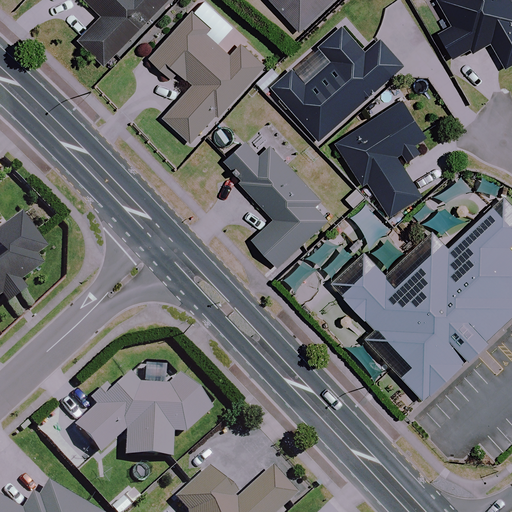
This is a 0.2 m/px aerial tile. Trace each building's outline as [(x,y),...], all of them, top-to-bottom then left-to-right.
[(84,0),(103,18),(79,42),(105,67),(171,0),(84,0)] [(270,0),(300,32),(335,0),(270,0)] [(425,0),(443,31),(438,34),(453,62),(490,41),(507,72),(511,68),(511,9),(507,0),(425,0)] [(212,32),(193,14),(150,60),(173,81),(179,74),(194,87),(165,119),(193,145),(265,67),(242,46),(230,59),(207,37),(212,32)] [(368,52),(345,25),(323,45),(337,60),(310,84),(295,67),(272,87),(320,141),(406,65),(383,39),(368,52)] [(403,98),(343,141),(339,143),(367,182),(370,179),(395,214),(425,193),(403,163),(426,147),(420,139),(428,133),(403,98)] [(260,159),(246,143),(226,162),(241,179),(237,182),(274,222),(253,241),(278,268),(328,223),(315,209),(320,204),(270,149),(260,159)] [(370,338),(430,400),(511,322),(511,200),(509,198),(507,196),(454,247),(440,233),(394,277),(372,254),(340,285),(381,327),(370,338)] [(42,250),(18,217),(0,229),(0,300),(4,306),(24,291),(18,283),(41,267),(33,256),(42,250)] [(193,395),(178,377),(165,388),(137,385),(129,377),(110,393),(105,388),(89,403),(95,408),(73,428),(98,456),(124,432),(123,458),(167,460),(171,434),(183,434),(212,409),(197,392),(193,395)] [(278,511),(294,498),(270,471),(236,501),(207,470),(172,501),(182,511),(278,511)] [(89,511),(46,486),(37,501),(31,498),(21,511),(15,511),(0,502),(0,511),(89,511)] [(123,511),(138,499),(129,488),(107,507),(111,511),(123,511)]
